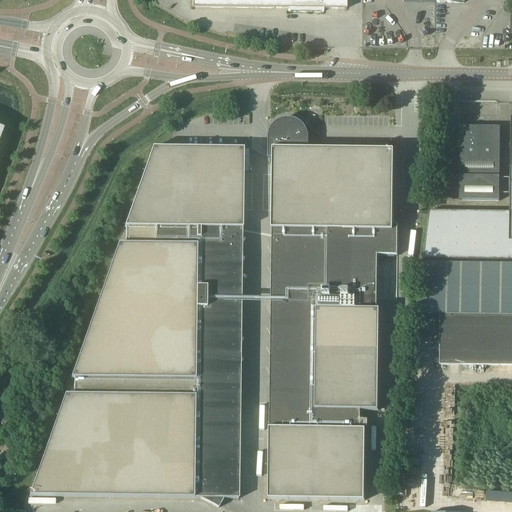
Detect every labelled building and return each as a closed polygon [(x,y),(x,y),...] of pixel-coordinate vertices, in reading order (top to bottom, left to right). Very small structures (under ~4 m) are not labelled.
[(346,8),(346,0),(192,0),(192,6),(192,8),(194,8),(288,9),(288,12),(323,12),(323,9),(344,10),(344,9),(346,9),(346,8)] [(410,27),(415,24),(409,16),(404,19),(410,27)] [(511,116),(511,117),(510,211),(428,209),(423,259),(509,260),(509,241),(511,240),(511,116)] [(268,139),(268,159),(273,159),(272,230),(274,230),(274,244),(290,275),(281,279),(289,295),(281,299),(289,315),(281,319),(289,335),(281,339),(289,355),(280,359),(288,375),(280,379),(288,395),(272,403),(272,429),(269,428),(269,500),(365,501),(365,430),(360,430),(360,411),(378,411),(379,310),(377,310),(377,256),(397,256),(398,226),(393,226),(394,150),(308,149),(309,140),(309,139),(309,138),(308,136),(308,135),(308,133),(307,131),(306,129),(305,128),(304,127),(303,125),(302,124),(301,123),(300,123),(298,121),(297,121),(295,120),(293,119),(292,119),(290,119),(289,119),(287,119),(285,119),(283,120),(281,120),(280,121),(279,121),(277,122),(276,123),(274,125),(273,126),(272,127),(271,128),(271,129),(270,130),(269,132),(269,134),(268,136),(268,137),(268,139)] [(460,127),(459,201),(499,201),(500,127),(460,127)] [(242,230),(243,150),(152,149),(124,228),(125,228),(125,245),(118,245),(71,379),(74,379),(73,396),(65,395),(29,497),(193,499),(193,498),(199,498),(218,508),(223,499),(238,499),(238,494),(220,485),(229,469),(221,465),(229,449),(221,445),(229,429),(221,425),(229,409),(221,405),(230,389),(222,384),(230,369),(222,365),(230,349),(222,345),(230,329),(222,325),(231,309),(223,305),(231,289),(223,285),(231,269),(223,265),(242,230)] [(511,313),(511,260),(424,260),(423,312),(511,313)] [(511,315),(440,315),(440,365),(511,366),(511,315)]
